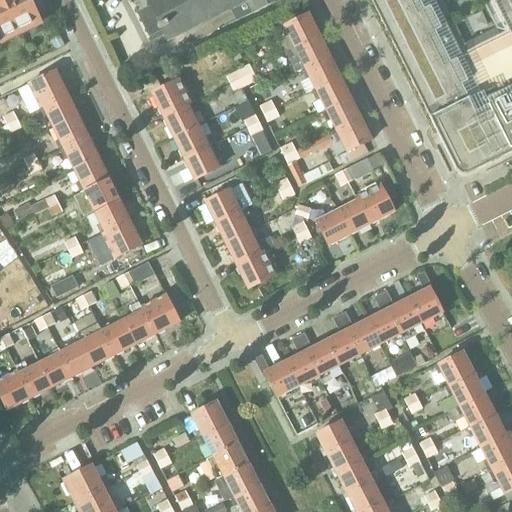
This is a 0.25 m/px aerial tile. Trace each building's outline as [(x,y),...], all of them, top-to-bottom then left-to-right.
[(0,0),(0,43),(40,24),(28,0),(0,0)] [(140,15),(150,35),(161,30),(167,41),(185,32),(184,30),(233,6),(240,20),(280,0),(146,0),(151,10),(140,15)] [(511,0),(370,0),(456,171),(459,174),(463,175),(467,175),(511,152),(511,148),(511,149),(511,148),(511,0)] [(295,48),(319,36),(309,15),(284,27),(295,48)] [(59,36),(50,41),(55,50),(64,46),(59,36)] [(305,69),(330,57),(319,36),(295,48),(305,69)] [(315,90),(340,78),(330,57),(305,69),(315,90)] [(241,80),(253,74),(249,66),(237,72),(241,80)] [(33,114),(44,109),(68,97),(56,72),(18,90),(30,115),(33,114)] [(225,77),(229,86),(241,80),(237,72),(225,77)] [(253,74),(241,80),(245,88),(257,82),(253,74)] [(326,111),(350,99),(340,78),(315,90),(326,111)] [(164,118),(189,106),(191,105),(180,80),(152,93),(164,118)] [(245,88),(241,80),(229,86),(233,94),(245,88)] [(44,109),(54,129),(79,117),(68,97),(44,109)] [(336,132),(361,120),(350,99),(326,111),(336,132)] [(263,116),(275,110),(271,102),(260,107),(263,116)] [(174,139),(199,127),(189,106),(164,118),(174,139)] [(279,119),(275,110),(263,116),(267,124),(279,119)] [(6,126),(17,121),(13,112),(2,118),(6,126)] [(247,129),(258,123),(254,115),(242,121),(247,129)] [(64,150),(89,138),(79,117),(54,129),(64,150)] [(371,141),(361,120),(336,132),(347,153),(371,141)] [(21,129),(17,121),(6,126),(10,135),(21,129)] [(262,132),(258,123),(247,129),(251,137),(262,132)] [(184,160),(209,148),(199,127),(174,139),(184,160)] [(296,153),(299,160),(332,144),(329,137),(296,153)] [(99,159),(89,138),(64,150),(74,171),(99,159)] [(284,157),(295,152),(291,143),(280,149),(284,157)] [(219,169),(209,148),(184,160),(194,181),(219,169)] [(299,160),(295,152),(284,157),(288,166),(299,160)] [(27,168),(37,163),(33,154),(23,159),(27,168)] [(74,171),(84,192),(109,180),(99,159),(74,171)] [(348,170),(344,172),(349,183),(354,181),(354,182),(373,172),(367,160),(348,170)] [(41,171),(37,163),(27,168),(31,176),(41,171)] [(298,188),(306,184),(296,163),(287,167),(298,188)] [(349,183),(344,172),(334,177),(339,188),(349,183)] [(84,192),(94,213),(119,201),(109,180),(84,192)] [(279,194),(290,188),(286,180),(275,185),(279,194)] [(357,198),(358,201),(371,225),(395,213),(381,186),(357,198)] [(294,197),(290,188),(279,194),(283,202),(294,197)] [(216,223),(240,211),(230,190),(205,202),(216,223)] [(34,216),(58,204),(54,196),(31,207),(34,216)] [(100,236),(102,235),(105,234),(129,222),(119,201),(94,213),(100,225),(96,227),(100,236)] [(350,236),(371,225),(358,201),(337,212),(350,236)] [(62,213),(58,204),(34,216),(38,224),(62,213)] [(308,220),(311,210),(299,206),(295,215),(308,220)] [(226,244),(250,232),(240,211),(216,223),(226,244)] [(329,246),(350,236),(337,212),(316,222),(329,246)] [(129,222),(105,234),(102,235),(114,260),(141,246),(129,222)] [(292,228),(296,236),(307,230),(303,222),(292,228)] [(311,238),(307,230),(296,236),(300,244),(311,238)] [(236,265),(261,253),(250,232),(226,244),(236,265)] [(68,251),(79,246),(75,238),(64,243),(68,251)] [(83,254),(79,246),(68,251),(71,259),(83,254)] [(263,252),(261,253),(236,265),(248,290),(276,276),(263,252)] [(130,272),(136,283),(137,285),(154,276),(147,263),(130,272)] [(130,272),(124,275),(130,286),(136,283),(130,272)] [(424,291),(409,299),(421,324),(442,314),(430,289),(432,288),(424,273),(416,277),(424,291)] [(121,291),(130,286),(124,275),(115,280),(121,291)] [(55,300),(78,289),(72,277),(50,287),(55,300)] [(421,324),(409,299),(394,307),(386,292),(380,295),(401,335),(404,343),(416,337),(412,329),(421,324)] [(83,297),(88,308),(96,303),(91,293),(83,297)] [(401,335),(380,295),(374,298),(381,313),(367,321),(380,345),(401,335)] [(166,296),(141,309),(155,336),(180,324),(166,296)] [(80,312),(88,308),(83,297),(74,301),(80,312)] [(133,316),(122,322),(134,346),(155,336),(141,309),(139,304),(130,308),(133,316)] [(380,345),(367,321),(353,328),(345,313),(339,316),(359,356),(380,345)] [(41,318),(47,329),(56,325),(50,314),(41,318)] [(359,356),(339,316),(333,320),(340,334),(326,342),(339,367),(359,356)] [(39,334),(47,329),(41,318),(33,322),(39,334)] [(114,357),(134,346),(122,322),(101,332),(114,357)] [(114,357),(101,332),(97,324),(77,335),(81,343),(93,367),(114,357)] [(31,328),(22,332),(27,342),(36,338),(31,328)] [(339,367),(326,342),(312,349),(304,334),(298,338),(318,377),(322,385),(334,379),(330,371),(339,367)] [(0,339),(6,350),(14,346),(9,335),(0,339)] [(318,377),(298,338),(292,341),(299,355),(285,363),(297,388),(318,377)] [(81,343),(60,353),(73,378),(93,367),(81,343)] [(60,353),(40,363),(52,388),(73,378),(60,353)] [(448,386),(473,373),(462,353),(437,366),(448,386)] [(297,388),(285,363),(269,371),(262,356),(254,360),(262,375),(264,374),(277,399),(297,388)] [(16,367),(18,371),(31,398),(52,388),(40,363),(28,369),(25,362),(16,367)] [(0,397),(7,411),(31,398),(18,371),(0,380),(0,397)] [(459,407),(483,394),(473,373),(448,386),(459,407)] [(469,427),(494,414),(483,394),(459,407),(447,413),(452,424),(464,418),(469,427)] [(407,408),(417,403),(414,396),(404,401),(407,408)] [(202,437),(227,424),(217,403),(192,416),(202,437)] [(421,410),(417,403),(407,408),(410,415),(421,410)] [(378,423),(388,418),(385,411),(374,416),(378,423)] [(480,448),(505,435),(494,414),(469,427),(480,448)] [(392,425),(388,418),(378,423),(381,430),(392,425)] [(327,455),(352,443),(341,422),(316,435),(327,455)] [(213,458),(238,445),(227,424),(202,437),(213,458)] [(492,471),(511,460),(511,439),(508,433),(505,435),(480,448),(492,471)] [(423,452),(433,447),(430,439),(419,445),(423,452)] [(337,476),(362,463),(352,443),(327,455),(337,476)] [(143,456),(137,444),(122,452),(128,463),(143,456)] [(224,478),(249,465),(238,445),(213,458),(208,460),(218,481),(224,478)] [(437,454),(433,447),(423,452),(427,460),(437,454)] [(405,461),(416,456),(412,449),(401,454),(405,461)] [(157,463),(168,457),(165,450),(154,456),(157,463)] [(419,464),(416,456),(405,461),(409,469),(419,464)] [(172,465),(168,457),(157,463),(161,470),(172,465)] [(139,472),(150,467),(146,459),(136,465),(139,472)] [(511,490),(511,460),(492,471),(504,495),(511,490)] [(348,497),(373,484),(362,463),(337,476),(348,497)] [(234,498),(259,486),(249,465),(224,478),(234,498)] [(63,481),(75,505),(104,490),(92,466),(63,481)] [(154,474),(150,467),(139,472),(143,479),(154,474)] [(442,488),(446,495),(456,489),(453,482),(442,488)] [(355,511),(368,511),(383,505),(373,484),(348,497),(355,511)] [(241,511),(258,511),(270,507),(259,486),(234,498),(241,511)] [(460,496),(456,489),(446,495),(449,502),(460,496)] [(115,511),(104,490),(75,505),(78,511),(115,511)] [(424,497),(428,504),(439,498),(435,491),(424,497)] [(175,497),(178,505),(189,500),(185,492),(175,497)] [(442,506),(439,498),(428,504),(432,511),(442,506)] [(189,500),(178,505),(181,511),(182,511),(192,507),(189,500)] [(158,511),(163,511),(170,509),(166,501),(156,506),(158,511)]
